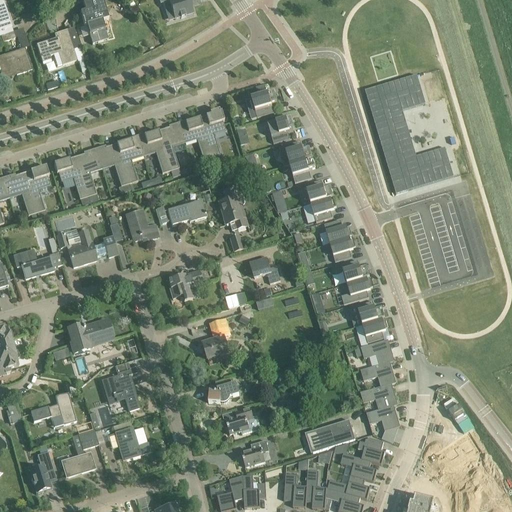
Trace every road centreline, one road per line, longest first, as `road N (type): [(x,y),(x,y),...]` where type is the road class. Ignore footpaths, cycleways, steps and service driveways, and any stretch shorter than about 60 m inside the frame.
road 1 (secondary): [(422,372),(369,222),(265,41)]
road 2 (residential): [(0,162),(216,94),(217,69)]
road 3 (secondary): [(0,140),(217,69)]
road 4 (residential): [(192,473),(128,279)]
road 5 (residential): [(385,511),(413,447),(422,372)]
road 6 (residential): [(64,511),(192,473)]
road 7 (secondary): [(511,449),(458,377),(422,372)]
